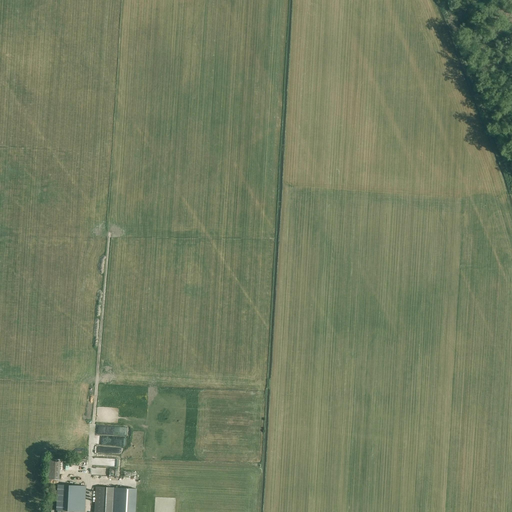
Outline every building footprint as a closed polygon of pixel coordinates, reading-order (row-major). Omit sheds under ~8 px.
[(98,445),(125,446),(126,427),(118,426),(117,437),(107,437),(106,442),(104,442),(105,436),(101,436),(101,441),(98,440),(98,445)] [(94,466),(117,467),(117,459),(94,458),(94,466)] [(47,479),(59,480),(60,460),(48,459),(47,479)] [(60,511),(61,511),(85,511),(86,486),(58,485),(57,511),(60,511)] [(134,511),(136,489),(117,488),(96,487),(94,511),(134,511)]
